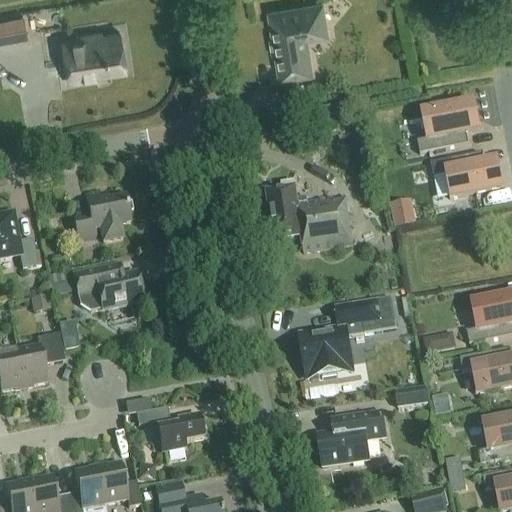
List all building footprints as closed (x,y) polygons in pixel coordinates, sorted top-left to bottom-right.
[(500,31),(510,29),(511,36),(511,35),(511,0),(502,0),(495,1),(500,31)] [(304,38),(326,34),(321,5),(271,14),(281,78),(310,73),(304,38)] [(0,20),(0,39),(25,35),(22,16),(0,20)] [(106,74),(125,71),(118,33),(101,35),(101,32),(78,36),(79,39),(61,42),(67,83),(95,79),(94,73),(105,71),(106,74)] [(466,135),(481,132),(475,107),(421,118),(426,142),(417,144),(420,157),(468,147),(466,135)] [(482,156),(450,162),(432,166),(434,178),(444,176),(449,201),(504,190),(499,165),(484,168),(482,156)] [(274,242),(300,238),(303,256),(353,248),(345,198),(307,204),(306,199),(296,201),(293,186),(283,187),(283,192),(267,194),(274,242)] [(125,240),(122,226),(129,225),(124,198),(100,203),(100,200),(85,203),(88,218),(73,221),(77,244),(95,241),(93,232),(99,231),(102,245),(125,240)] [(417,225),(412,201),(390,206),(395,230),(417,225)] [(37,269),(34,254),(32,242),(16,245),(11,218),(0,219),(0,260),(18,257),(21,272),(37,269)] [(64,269),(64,268),(72,266),(71,258),(62,259),(62,256),(51,258),(53,271),(64,269)] [(117,268),(72,278),(77,300),(78,300),(80,307),(91,313),(101,311),(101,313),(142,303),(136,276),(120,280),(117,268)] [(511,300),(470,308),(475,333),(467,334),(469,347),(511,338),(511,300)] [(346,340),(395,332),(390,301),(334,310),(338,331),(300,337),(307,382),(322,379),(322,382),(338,379),(337,377),(352,374),(346,340)] [(455,350),(452,335),(422,341),(425,356),(455,350)] [(38,348),(16,353),(23,390),(46,386),(42,368),(64,364),(59,336),(36,341),(38,348)] [(476,397),(511,389),(511,363),(511,364),(508,352),(460,361),(462,374),(471,373),(476,397)] [(0,394),(23,390),(16,353),(0,355),(0,394)] [(398,411),(427,406),(425,391),(396,395),(398,411)] [(137,429),(169,423),(166,410),(135,417),(137,429)] [(366,445),(385,442),(381,415),(332,422),(334,436),(318,438),(322,470),(369,463),(366,445)] [(184,446),(202,442),(198,417),(177,421),(178,427),(156,431),(161,456),(185,451),(184,446)] [(511,422),(482,429),(487,453),(478,455),(480,468),(511,461),(511,422)] [(449,479),(464,476),(461,460),(446,462),(449,479)] [(96,470),(104,508),(126,503),(128,510),(140,508),(135,484),(123,487),(119,466),(96,470)] [(66,498),(68,511),(104,511),(104,508),(96,470),(73,475),(77,495),(66,498)] [(498,511),(511,511),(511,473),(483,479),(485,492),(494,491),(498,511)] [(464,476),(449,479),(452,495),(467,492),(464,476)] [(68,511),(66,498),(54,500),(50,479),(27,484),(33,511),(68,511)] [(33,511),(27,484),(4,488),(9,509),(0,510),(0,511),(33,511)] [(220,511),(219,505),(203,509),(201,498),(184,502),(180,486),(154,491),(157,511),(220,511)] [(449,511),(444,489),(411,496),(415,511),(449,511)]
